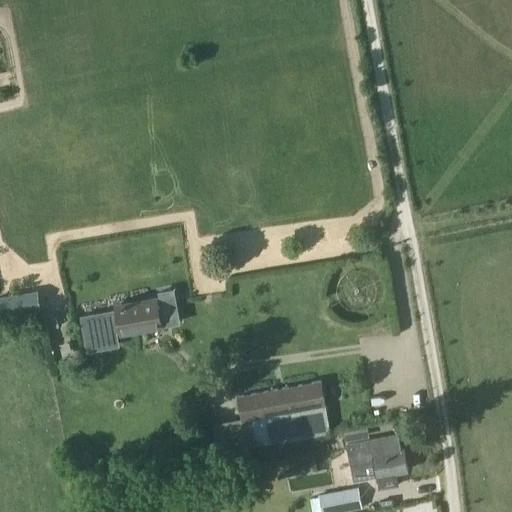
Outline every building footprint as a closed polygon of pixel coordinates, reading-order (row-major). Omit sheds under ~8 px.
[(122,333),(122,329),(160,322),(161,326),(162,326),(157,298),(117,305),(117,309),(83,315),(89,350),(119,345),(116,330),(121,330),(121,333),(122,333)] [(244,420),(215,425),(220,453),(332,433),(322,383),(310,386),(310,385),(239,397),(244,420)] [(405,447),(402,448),(399,433),(349,443),(356,479),(379,475),(382,487),(400,484),(397,471),(410,468),(405,447)] [(344,511),(363,509),(359,488),(327,494),(319,495),(321,511),(344,511)] [(379,495),(380,504),(414,499),(412,490),(379,495)]
